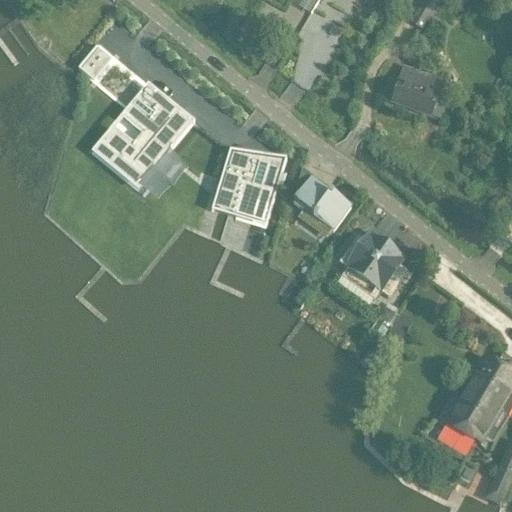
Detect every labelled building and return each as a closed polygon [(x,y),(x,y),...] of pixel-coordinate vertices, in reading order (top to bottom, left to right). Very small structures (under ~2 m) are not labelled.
[(436,0),(424,0),(409,27),(420,33),(438,1),(436,0)] [(99,48),(78,73),(79,74),(81,72),(94,83),(110,63),(97,53),(100,49),(99,48)] [(437,99),(442,84),(403,70),(398,85),(389,82),(381,103),(391,106),(391,107),(430,120),(440,123),(447,103),(437,99)] [(110,131),(93,152),(111,167),(112,167),(113,168),(115,168),(116,168),(118,168),(119,167),(120,167),(121,166),(145,185),(194,126),(167,104),(164,108),(143,91),(118,121),(139,139),(131,148),(110,131)] [(229,157),(212,213),(217,214),(227,218),(236,220),(238,212),(252,217),(250,224),(264,229),(280,175),(282,176),(285,165),(252,160),(251,163),(229,157)] [(310,182),(308,185),(299,179),(295,192),(300,196),(293,206),(302,213),(332,235),(333,235),(350,211),(310,182)] [(347,273),(341,281),(374,304),(380,296),(388,301),(406,275),(398,270),(403,263),(370,240),(365,246),(357,241),(339,267),(347,273)] [(380,316),(377,322),(387,328),(393,317),(388,314),(380,316)] [(511,412),(511,365),(502,359),(496,368),(485,361),(445,427),(480,448),(500,414),(508,419),(511,412)] [(511,444),(511,445),(499,471),(511,476),(511,444)]
